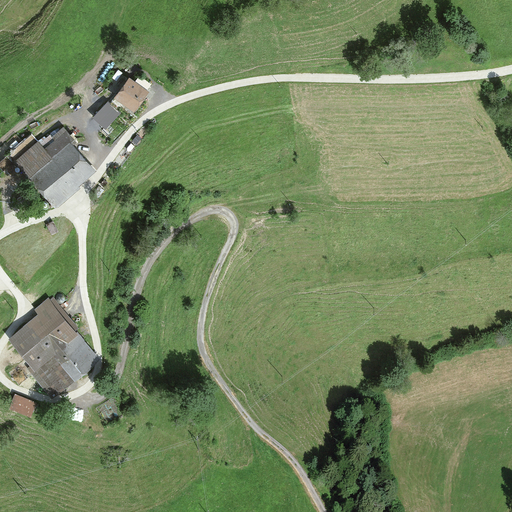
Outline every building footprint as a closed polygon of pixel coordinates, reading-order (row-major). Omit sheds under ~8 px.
[(154,95),(132,80),(119,97),(142,113),(154,95)] [(122,118),(108,105),(95,119),(110,132),(122,118)] [(64,124),(21,165),(59,206),(98,169),(74,144),(78,139),(64,124)] [(42,311),(11,339),(37,368),(32,372),(52,395),(99,354),(50,298),(39,308),(42,311)] [(48,404),(23,398),(20,411),(44,418),(48,404)]
